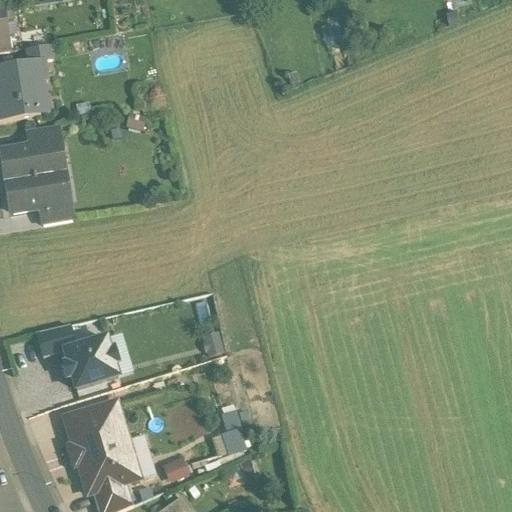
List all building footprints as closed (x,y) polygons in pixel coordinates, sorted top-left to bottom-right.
[(7,41),(0,42),(0,56),(10,55),(7,41)] [(52,48),(26,53),(29,65),(45,63),(45,64),(54,63),(52,48)] [(29,65),(0,70),(0,125),(41,119),(36,88),(49,86),(45,64),(45,63),(29,65)] [(57,129),(28,133),(30,150),(54,146),(55,149),(61,148),(57,129)] [(30,150),(3,155),(2,157),(4,170),(6,171),(10,171),(12,178),(8,183),(8,186),(53,178),(51,165),(57,164),(55,149),(54,146),(30,150)] [(53,178),(8,186),(8,188),(14,191),(15,198),(11,199),(9,201),(12,215),(13,216),(40,211),(64,207),(64,205),(61,190),(55,191),(53,178)] [(64,207),(40,211),(43,228),(73,223),(70,204),(64,205),(64,207)] [(61,357),(77,352),(70,329),(37,339),(44,362),(61,357)] [(222,334),(204,337),(209,359),(226,355),(222,334)] [(119,381),(107,342),(77,352),(61,357),(72,395),(119,381)] [(115,405),(66,422),(91,498),(127,486),(140,482),(115,405)] [(236,411),(222,417),(228,433),(243,428),(236,411)] [(171,485),(190,478),(183,460),(164,468),(171,485)] [(124,511),(135,509),(127,486),(93,498),(97,511),(124,511)] [(189,511),(180,501),(166,511),(189,511)]
